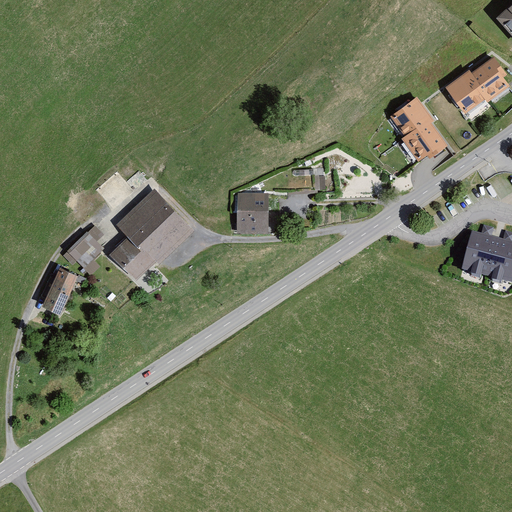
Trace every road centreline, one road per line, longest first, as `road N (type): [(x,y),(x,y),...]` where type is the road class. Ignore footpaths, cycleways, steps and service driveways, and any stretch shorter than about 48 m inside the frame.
road 1 (tertiary): [(387,217),(12,465)]
road 2 (track): [(106,221),(92,219),(55,256),(23,318),(8,394),(12,465)]
road 3 (tertiary): [(511,133),(387,217)]
road 4 (residential): [(511,216),(477,212),(433,237),(387,217)]
